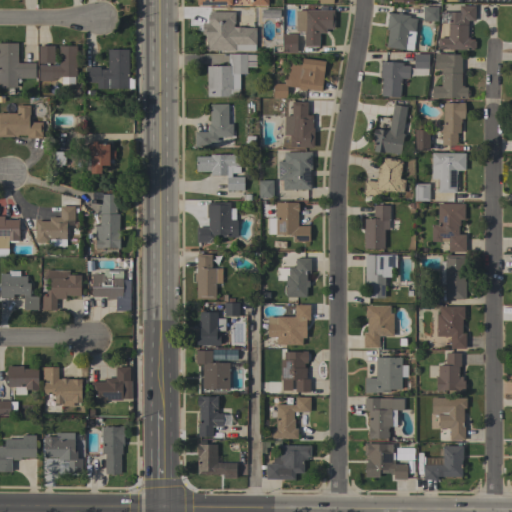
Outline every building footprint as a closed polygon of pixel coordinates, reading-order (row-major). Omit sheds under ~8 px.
[(437,49),(437,38),(447,38),(448,25),(450,25),(450,23),(440,23),(440,12),(459,12),(459,6),(474,6),(474,21),(467,21),(467,37),(469,37),(469,39),(474,39),(474,41),(475,41),(475,48),(473,48),(473,50),(437,49)] [(438,7),(437,21),(422,21),(422,7),(438,7)] [(333,10),(333,29),(325,29),(325,33),(318,33),(318,47),(304,47),(304,32),(295,32),(295,10),(333,10)] [(234,12),(234,23),(233,23),(233,27),(243,27),(243,28),(255,28),(255,50),(235,50),(235,51),(207,50),(207,42),(205,42),(205,35),(202,34),(202,23),(207,23),(207,14),(209,14),(209,12),(234,12)] [(397,14),(397,12),(401,13),(401,14),(409,16),(409,18),(417,19),(414,39),(414,40),(415,43),(414,46),(413,47),(412,51),(404,49),(404,50),(386,47),(388,30),(386,30),(388,13),(397,14)] [(296,34),(296,53),(282,53),(282,34),(296,34)] [(17,63),(35,63),(35,78),(16,79),(16,88),(13,88),(13,94),(2,94),(2,88),(0,88),(0,43),(17,43),(17,63)] [(58,66),(58,46),(76,46),(76,77),(74,77),(74,84),(61,84),(61,76),(59,76),(59,78),(53,78),(53,81),(38,81),(38,65),(58,66)] [(54,46),(53,63),(38,63),(38,46),(54,46)] [(128,49),(128,78),(133,78),(133,89),(96,89),(96,83),(85,83),(85,67),(100,67),(100,70),(107,70),(107,50),(128,49)] [(441,70),(434,69),(434,53),(445,54),(461,55),(460,86),(463,86),(463,87),(467,87),(467,89),(469,91),(469,96),(466,97),(466,99),(458,99),(458,98),(443,98),(443,99),(431,98),(431,86),(440,86),(441,70)] [(206,66),(228,66),(228,54),(246,54),(246,55),(255,55),(255,67),(246,67),(246,74),(233,74),(233,87),(241,87),(241,98),(228,98),(228,97),(206,97),(206,66)] [(428,54),(428,68),(413,68),(413,54),(428,54)] [(325,61),(321,91),(306,89),(305,91),(304,90),(303,97),(286,96),(286,98),(273,98),(273,84),(283,83),(285,76),(287,76),(289,63),(301,65),(302,58),(325,61)] [(380,62),(402,63),(402,66),(409,66),(408,79),(401,79),(399,97),(381,96),(382,78),(380,78),(380,62)] [(307,102),(306,115),(312,115),(312,128),(313,128),(313,148),(289,147),(289,136),(283,135),(284,115),(291,116),(291,102),(307,102)] [(441,133),(438,133),(438,125),(442,125),(443,103),(457,103),(464,103),(464,119),(461,119),(460,123),(459,133),(457,133),(456,145),(441,145),(441,133)] [(227,104),(227,124),(232,124),(232,137),(217,137),(217,142),(210,142),(210,147),(194,147),(194,132),(207,132),(206,124),(210,124),(209,104),(227,104)] [(0,113),(16,113),(16,105),(29,106),(29,122),(42,122),(41,138),(26,138),(26,135),(17,135),(17,137),(0,137),(0,113)] [(406,107),(401,134),(403,134),(399,155),(383,152),(383,154),(373,152),(374,143),(371,143),(372,138),(371,138),(372,128),(388,131),(392,105),(406,107)] [(414,150),(427,149),(427,130),(413,130),(414,150)] [(109,150),(114,150),(114,159),(109,159),(109,166),(102,166),(102,174),(98,174),(98,177),(90,177),(90,173),(85,173),(85,144),(109,144),(109,150)] [(311,151),(311,169),(309,169),(309,189),(282,190),(282,180),(277,180),(277,161),(283,161),(283,152),(311,151)] [(64,152),(65,165),(54,166),(53,152),(64,152)] [(431,152),(465,153),(464,170),(457,170),(456,174),(455,193),(438,192),(438,179),(431,178),(431,152)] [(209,156),(209,154),(240,154),(240,166),(239,166),(239,173),(240,173),(240,176),(243,176),(243,190),(226,190),(226,174),(210,175),(210,171),(195,171),(195,156),(209,156)] [(402,160),(399,179),(405,179),(403,193),(397,192),(397,193),(380,191),(379,198),(362,195),(364,180),(376,181),(379,157),(402,160)] [(272,180),(272,198),(258,198),(258,180),(272,180)] [(428,183),(428,201),(414,201),(414,183),(428,183)] [(116,194),(116,214),(118,214),(118,231),(119,231),(119,249),(116,249),(116,248),(101,247),(101,248),(95,248),(95,240),(94,240),(94,225),(99,225),(99,214),(98,214),(98,206),(99,206),(99,205),(101,205),(101,194),(116,194)] [(236,220),(236,237),(229,237),(214,237),(214,241),(209,241),(209,242),(195,242),(196,227),(207,227),(207,218),(206,218),(206,205),(207,205),(207,202),(229,202),(229,220),(236,220)] [(298,202),(298,212),(297,212),(297,226),(309,226),(309,241),(292,241),(292,236),(289,236),(289,234),(275,234),(275,202),(298,202)] [(447,251),(448,241),(441,241),(440,242),(431,241),(431,224),(436,224),(437,203),(464,203),(464,219),(459,219),(459,225),(458,225),(458,234),(465,234),(465,252),(447,251)] [(389,205),(389,220),(388,220),(388,229),(383,229),(383,248),(363,248),(363,239),(363,229),(363,218),(373,218),(373,205),(389,205)] [(35,242),(35,221),(49,221),(49,217),(59,217),(59,206),(74,206),(74,220),(69,220),(69,228),(66,228),(66,246),(47,246),(47,242),(35,242)] [(0,216),(3,216),(3,220),(18,219),(18,235),(18,240),(8,240),(8,256),(0,256),(0,216)] [(211,254),(211,268),(221,268),(221,283),(215,283),(215,299),(195,299),(196,281),(194,281),(194,274),(195,274),(196,254),(211,254)] [(396,255),(396,268),(390,268),(390,277),(384,277),(384,298),(367,298),(367,282),(365,282),(364,255),(396,255)] [(463,255),(463,281),(465,281),(465,298),(445,298),(445,284),(440,284),(440,262),(444,262),(444,255),(463,255)] [(285,296),(285,280),(276,280),(277,268),(287,268),(287,267),(295,267),(295,258),(310,258),(309,273),(306,273),(306,280),(308,280),(308,287),(306,287),(306,297),(285,296)] [(69,270),(69,275),(80,275),(80,295),(65,295),(65,299),(56,299),(55,309),(41,309),(41,296),(47,296),(47,289),(49,289),(49,279),(41,279),(46,270),(69,270)] [(0,273),(8,273),(8,271),(19,271),(19,276),(26,276),(26,283),(30,283),(30,289),(31,289),(31,293),(29,293),(29,296),(38,296),(38,310),(23,310),(23,294),(13,294),(13,297),(0,297),(0,273)] [(91,274),(103,274),(103,271),(122,271),(122,280),(129,280),(129,310),(115,310),(115,299),(106,299),(106,297),(91,297),(91,274)] [(238,315),(223,315),(223,302),(227,302),(227,298),(234,298),(234,303),(238,303),(238,315)] [(294,317),(294,305),(309,305),(309,320),(306,320),(305,338),(302,338),(301,345),(276,344),(276,337),(267,337),(267,323),(268,323),(268,318),(276,318),(276,317),(294,317)] [(390,306),(390,313),(393,313),(392,336),(378,336),(378,348),(362,348),(363,332),(366,332),(366,318),(365,318),(365,305),(390,306)] [(463,306),(463,319),(462,319),(461,333),(465,333),(465,349),(449,348),(450,336),(435,336),(436,314),(439,314),(439,306),(463,306)] [(216,312),(216,328),(215,328),(215,335),(219,335),(219,345),(199,345),(199,326),(199,321),(199,312),(216,312)] [(223,360),(235,360),(234,349),(222,349),(223,360)] [(228,389),(202,388),(202,364),(195,364),(195,350),(211,351),(211,362),(229,362),(228,389)] [(280,360),(283,360),(283,352),(299,352),(299,351),(306,351),(306,355),(307,355),(307,358),(306,358),(306,363),(304,363),(304,368),(305,368),(305,379),(309,379),(309,392),(295,392),(295,379),(291,379),(291,390),(281,390),(281,379),(280,379),(280,360)] [(460,366),(458,366),(458,376),(462,376),(462,380),(464,380),(464,391),(456,391),(456,390),(439,390),(439,391),(436,391),(436,389),(436,376),(437,376),(437,365),(445,365),(445,353),(460,353),(460,366)] [(401,357),(400,389),(389,389),(389,392),(376,392),(376,393),(363,393),(364,378),(375,378),(375,357),(401,357)] [(23,366),(23,368),(38,369),(38,389),(25,389),(25,395),(14,394),(14,387),(7,387),(7,366),(23,366)] [(57,367),(57,379),(61,379),(61,378),(68,378),(68,379),(81,379),(81,400),(81,403),(71,403),(71,401),(62,401),(62,404),(54,403),(54,394),(43,394),(43,384),(42,384),(42,367),(57,367)] [(105,382),(104,378),(115,378),(115,367),(129,367),(129,380),(124,380),(124,388),(121,388),(122,400),(104,400),(104,403),(90,403),(90,393),(91,393),(91,382),(105,382)] [(217,413),(222,414),(222,426),(212,426),(211,437),(197,436),(197,424),(198,424),(198,406),(196,406),(196,395),(200,395),(200,396),(212,396),(217,396),(217,413)] [(294,404),(294,397),(309,397),(309,412),(293,412),(293,419),(294,419),(294,428),(297,428),(297,439),(271,438),(271,428),(275,428),(275,404),(294,404)] [(364,398),(378,398),(378,399),(391,399),(391,410),(396,410),(395,427),(388,426),(388,428),(387,428),(387,432),(388,432),(388,437),(387,437),(387,439),(370,438),(370,439),(368,439),(368,410),(364,411),(364,398)] [(466,398),(465,408),(463,408),(462,427),(464,427),(464,440),(449,440),(449,428),(438,428),(438,415),(431,415),(431,398),(466,398)] [(0,400),(9,400),(9,402),(16,402),(16,414),(9,414),(9,415),(0,415),(0,400)] [(101,427),(109,427),(111,426),(114,427),(118,427),(118,426),(124,426),(124,440),(123,440),(123,446),(122,446),(122,454),(120,454),(120,474),(114,474),(114,475),(110,475),(110,474),(104,474),(104,454),(101,454),(101,427)] [(74,432),(74,451),(76,451),(76,459),(81,458),(81,472),(67,472),(67,460),(58,460),(58,457),(43,457),(43,436),(55,436),(55,433),(74,432)] [(35,435),(35,457),(20,457),(20,460),(11,460),(11,472),(0,472),(0,446),(4,446),(4,439),(21,439),(21,435),(35,435)] [(216,463),(235,463),(236,478),(222,478),(222,474),(197,474),(197,460),(196,460),(196,457),(197,457),(197,443),(199,443),(199,445),(216,444),(216,463)] [(364,443),(368,443),(368,444),(388,444),(388,452),(397,452),(397,464),(406,464),(406,479),(393,479),(393,475),(390,475),(390,473),(365,473),(365,458),(367,458),(367,455),(364,455),(364,443)] [(310,446),(310,457),(307,457),(307,460),(303,460),(303,473),(294,473),(294,479),(265,479),(265,464),(272,464),(272,456),(279,456),(279,445),(310,446)] [(462,446),(462,460),(461,460),(461,476),(435,477),(435,480),(423,480),(423,465),(442,465),(442,446),(462,446)]
